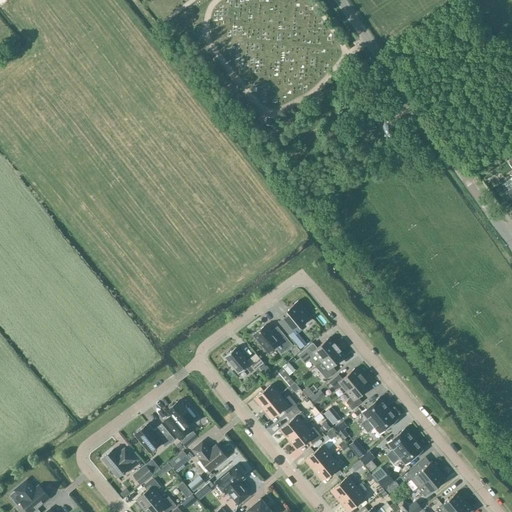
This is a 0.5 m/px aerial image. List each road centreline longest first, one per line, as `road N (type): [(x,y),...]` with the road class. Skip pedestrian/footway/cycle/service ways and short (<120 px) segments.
road 1 (residential): [(499,511),(307,281),(291,282),(204,347),(198,366)]
road 2 (unclassified): [(506,237),(340,0)]
road 3 (residential): [(121,511),(82,465),(82,449),(198,366)]
road 4 (residential): [(198,366),(323,511)]
